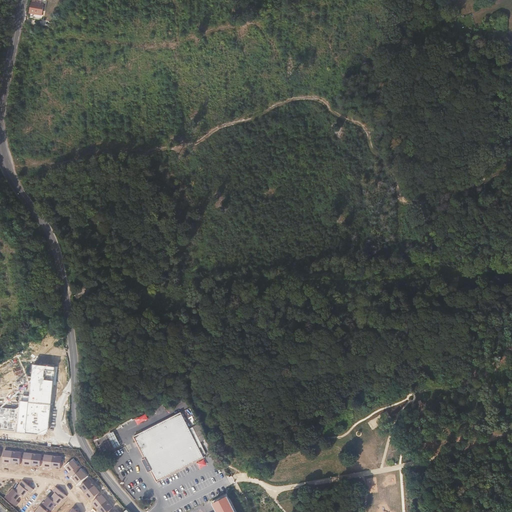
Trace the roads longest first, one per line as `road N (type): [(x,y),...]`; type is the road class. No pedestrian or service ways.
road 1 (secondary): [(22,0),(1,115),(3,155),(57,252),(80,436),(135,511)]
road 2 (track): [(365,130),(322,104),(290,101),(198,143),(7,165)]
road 3 (track): [(511,279),(234,294)]
